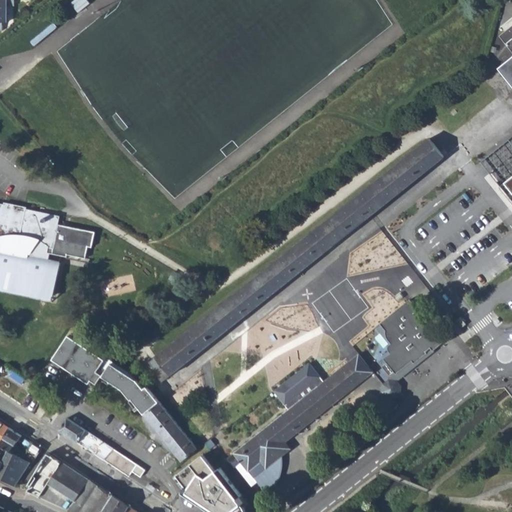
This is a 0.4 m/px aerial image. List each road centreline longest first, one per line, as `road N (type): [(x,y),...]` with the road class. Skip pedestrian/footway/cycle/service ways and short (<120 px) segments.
road 1 (secondary): [(306,511),(492,365)]
road 2 (tertiary): [(162,511),(61,452),(0,401)]
